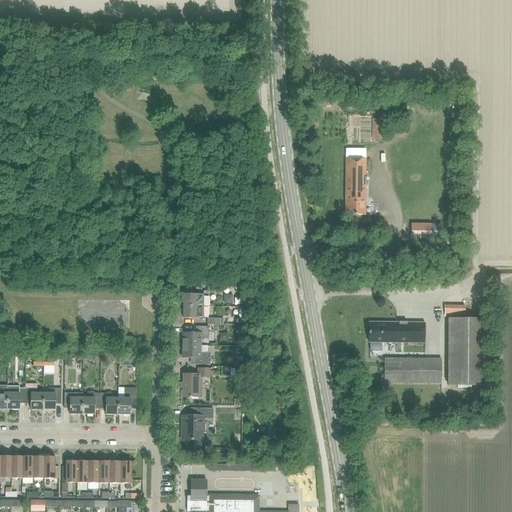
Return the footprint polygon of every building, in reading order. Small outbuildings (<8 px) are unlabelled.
[(383,139),(383,120),(373,120),(372,139),(383,139)] [(365,216),(365,160),(345,159),(345,215),(365,216)] [(430,225),(411,224),(411,241),(430,241),(430,225)] [(182,295),(182,307),(202,307),(202,295),(182,295)] [(444,306),(444,318),(465,318),(465,306),(444,306)] [(182,307),(182,319),(202,319),(202,307),(182,307)] [(206,318),(218,316),(217,310),(205,313),(206,318)] [(447,321),(447,384),(457,384),(457,388),(466,388),(466,385),(486,385),(486,321),(447,321)] [(368,323),(368,343),(424,344),(424,324),(368,323)] [(181,333),(181,346),(199,346),(199,339),(207,339),(207,327),(191,327),(191,333),(181,333)] [(181,346),(181,358),(194,358),(194,365),(209,365),(209,358),(207,358),(207,353),(199,353),(199,346),(181,346)] [(384,360),(384,384),(441,384),(441,360),(384,360)] [(179,382),(179,389),(182,389),(182,398),(197,398),(201,398),(201,385),(201,378),(208,378),(209,369),(197,369),(197,375),(182,375),(182,382),(179,382)] [(6,394),(6,410),(18,410),(18,404),(24,404),(24,389),(18,389),(19,387),(6,387),(6,394)] [(24,389),(24,404),(29,405),(29,411),(42,411),(42,394),(36,394),(36,389),(24,389)] [(49,394),(42,394),(42,411),(54,411),(54,405),(60,405),(60,389),(49,389),(49,394)] [(64,393),(63,409),(69,409),(69,415),(81,415),(81,399),(75,399),(75,394),(64,393)] [(81,399),(81,415),(93,416),(94,409),(99,410),(99,394),(87,394),(87,399),(81,399)] [(99,394),(99,410),(105,410),(105,416),(117,416),(117,399),(111,399),(111,394),(99,394)] [(117,399),(117,416),(129,416),(130,410),(135,410),(135,394),(123,394),(123,399),(117,399)] [(181,417),(181,429),(183,429),(183,441),(200,441),(200,432),(203,432),(203,420),(212,420),(212,409),(188,409),(188,417),(181,417)] [(1,454),(0,478),(11,479),(12,457),(6,457),(6,454),(1,454)] [(12,457),(11,479),(22,479),(22,454),(17,454),(16,457),(12,457)] [(22,454),(22,479),(33,479),(34,457),(27,457),(27,454),(22,454)] [(34,457),(33,479),(43,479),(44,454),(38,454),(38,457),(34,457)] [(44,454),(43,479),(54,479),(59,479),(59,467),(54,467),(54,457),(49,457),(49,454),(44,454)] [(65,462),(65,483),(76,484),(77,459),(72,459),(72,462),(65,462)] [(77,459),(76,484),(87,484),(88,462),(82,462),(82,459),(77,459)] [(88,462),(87,484),(98,484),(98,459),(93,459),(93,462),(88,462)] [(98,459),(98,484),(108,484),(109,462),(104,462),(104,459),(98,459)] [(109,462),(108,484),(119,484),(120,459),(114,459),(114,462),(109,462)] [(120,459),(119,484),(125,484),(125,489),(130,489),(130,484),(131,462),(125,462),(125,459),(120,459)] [(187,501),(186,511),(191,511),(298,511),(298,505),(288,505),(287,511),(259,511),(258,511),(258,505),(258,496),(258,497),(248,497),(247,496),(219,496),(218,497),(208,497),(208,496),(208,497),(206,497),(206,481),(190,481),(190,497),(188,497),(188,501),(187,501)]
